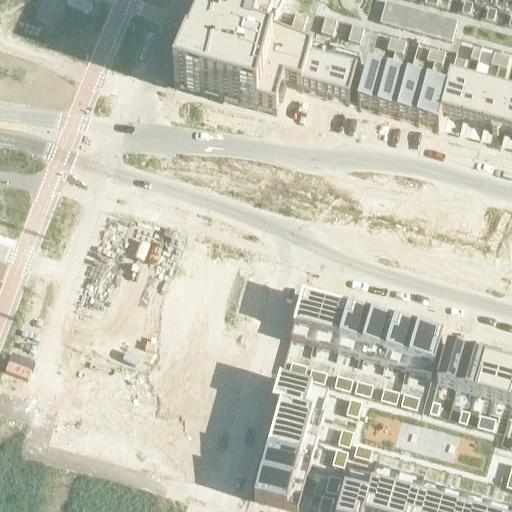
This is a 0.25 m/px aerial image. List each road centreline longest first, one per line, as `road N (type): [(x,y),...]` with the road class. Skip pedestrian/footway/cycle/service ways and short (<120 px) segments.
road 1 (tertiary): [(296,237),(363,268),(511,310)]
road 2 (tertiary): [(511,198),(368,159),(317,156)]
road 3 (tertiary): [(109,169),(296,237)]
road 4 (tertiary): [(317,156),(212,137),(125,133)]
road 5 (residential): [(22,262),(71,275),(109,169)]
road 6 (residential): [(125,133),(186,0)]
road 7 (tertiary): [(125,133),(0,115)]
